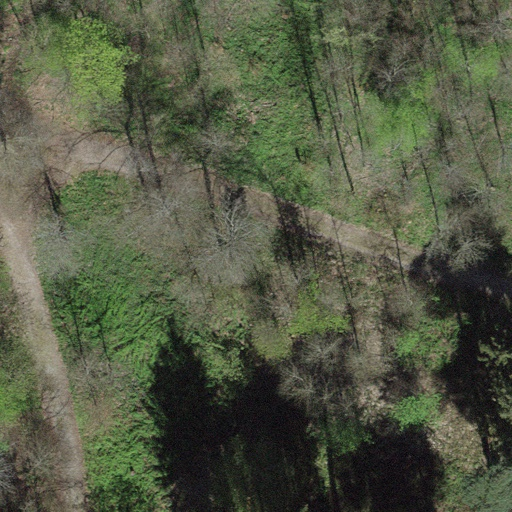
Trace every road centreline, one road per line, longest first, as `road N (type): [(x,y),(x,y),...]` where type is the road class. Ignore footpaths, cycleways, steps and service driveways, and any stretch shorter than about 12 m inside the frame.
road 1 (track): [(0,104),(98,152),(511,283)]
road 2 (track): [(0,226),(43,363),(73,511)]
road 3 (track): [(1,229),(39,188),(98,152)]
